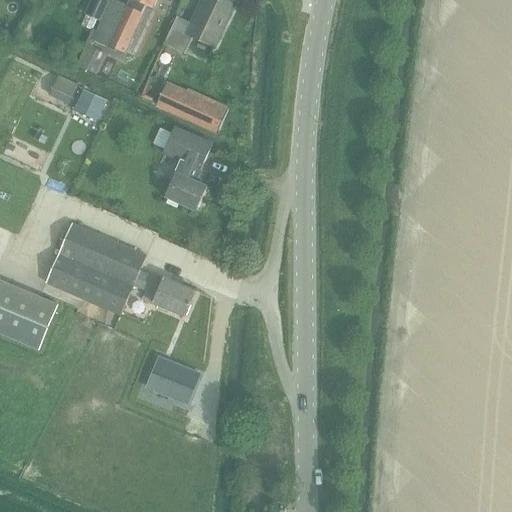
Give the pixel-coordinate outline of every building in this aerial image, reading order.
[(91,0),(85,14),(101,21),(110,0),(91,0)] [(157,0),(129,0),(126,6),(112,0),(111,0),(93,39),(124,54),(142,14),(141,14),(145,5),(153,9),(157,0)] [(214,48),(235,6),(223,0),(203,0),(191,24),(177,17),(164,45),(185,55),(193,38),(214,48)] [(89,47),(80,69),(88,72),(97,50),(89,47)] [(58,76),(49,95),(70,105),(79,86),(58,76)] [(149,77),(140,96),(151,101),(153,96),(146,93),(152,78),(149,77)] [(189,91),(178,116),(216,133),(228,106),(189,89),(189,91)] [(85,90),(79,104),(81,104),(95,111),(101,114),(107,100),(101,97),(87,91),(85,90)] [(201,170),(213,145),(174,128),(163,154),(181,162),(166,197),(197,211),(207,188),(193,181),(199,169),(201,170)] [(8,143),(5,150),(12,153),(16,146),(8,143)] [(186,318),(197,292),(164,278),(162,282),(140,272),(146,257),(72,225),(47,285),(121,316),(134,286),(157,295),(153,304),(159,306),(158,309),(167,313),(168,310),(186,318)] [(181,344),(170,370),(203,384),(215,358),(181,344)]
